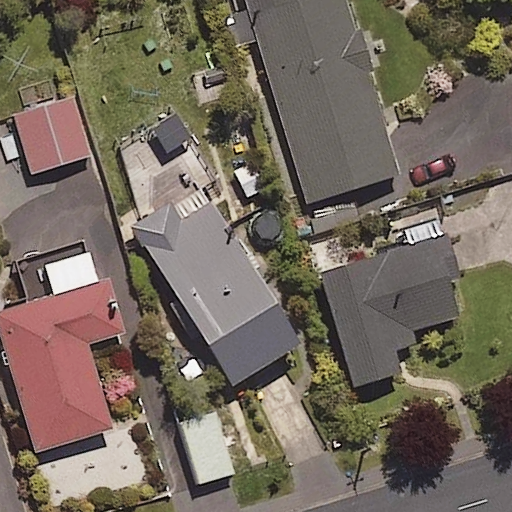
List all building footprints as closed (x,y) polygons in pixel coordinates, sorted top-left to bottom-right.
[(306,205),(395,177),(340,0),(243,0),(248,12),(221,21),(229,47),(255,39),(306,205)] [(30,175),(86,159),(70,102),(14,117),(30,175)] [(193,185),(208,176),(173,117),(113,153),(150,215),(129,228),(226,390),(292,350),(193,185)] [(386,342),(464,317),(435,224),(400,234),(405,251),(315,279),(350,391),(397,376),(386,342)] [(82,348),(112,339),(86,256),(40,269),(50,300),(0,314),(0,351),(31,455),(108,433),(82,348)] [(197,486),(230,475),(210,416),(177,427),(197,486)]
